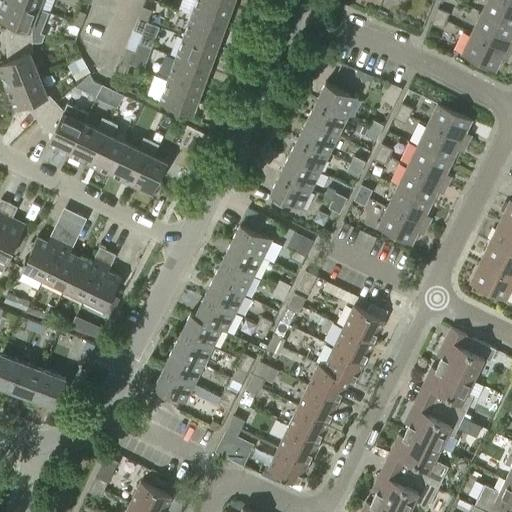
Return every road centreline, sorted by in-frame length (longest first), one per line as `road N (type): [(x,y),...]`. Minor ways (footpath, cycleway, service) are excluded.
road 1 (unclassified): [(294,11),(185,246)]
road 2 (unclassified): [(433,296),(324,511)]
road 3 (unclassified): [(511,109),(424,60),(294,11)]
road 4 (unclassified): [(185,246),(0,152)]
road 5 (unclassified): [(433,296),(511,124)]
road 6 (unclassified): [(185,246),(104,408)]
road 7 (unclassified): [(313,511),(224,473),(206,511)]
